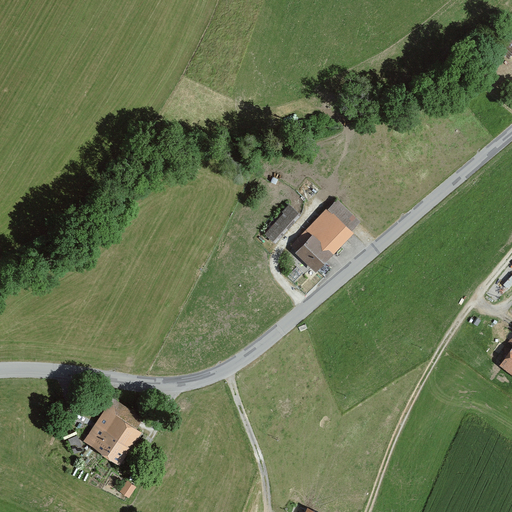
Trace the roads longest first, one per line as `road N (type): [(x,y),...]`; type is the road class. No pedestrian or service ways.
road 1 (unclassified): [(0,370),(171,386),(230,370),(511,138)]
road 2 (track): [(368,501),(410,389),(511,257)]
road 3 (unknown): [(270,511),(271,463),(236,365)]
